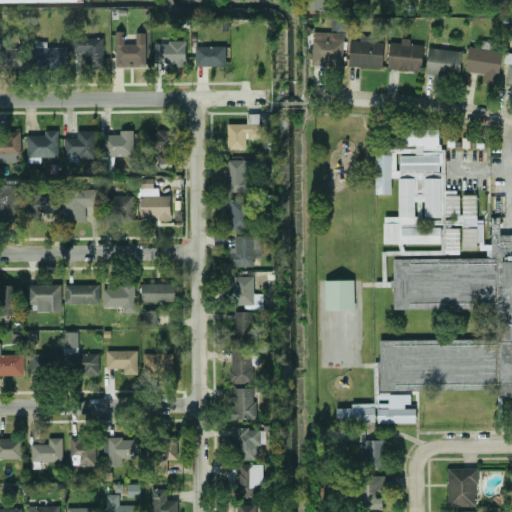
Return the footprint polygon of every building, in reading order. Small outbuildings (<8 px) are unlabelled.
[(304,0),(304,9),(328,9),(328,0),(304,0)] [(350,0),(350,7),(366,8),(366,0),(350,0)] [(114,65),(145,66),(145,31),(135,31),(135,42),(123,42),(124,30),(115,30),(114,65)] [(343,31),(312,31),(311,64),(342,65),(343,31)] [(349,39),(348,66),(382,67),(383,41),(369,40),(369,34),(359,34),(359,39),(349,39)] [(71,51),(84,52),(84,66),(103,67),(103,36),(71,36),(71,51)] [(389,39),(387,68),(421,70),(422,43),(408,42),(408,40),(389,39)] [(46,46),(46,40),(33,41),(34,66),(66,65),(66,46),(46,46)] [(154,41),(154,62),(185,61),(185,40),(154,41)] [(196,65),(225,65),(225,44),(195,45),(196,65)] [(465,70),(483,73),(482,80),(497,83),(502,50),(468,45),(465,70)] [(0,67),(23,68),(24,47),(0,46),(0,67)] [(426,73),(460,75),(461,49),(427,48),(426,73)] [(226,123),(227,148),(246,147),(245,137),(260,137),(259,113),(247,113),(247,122),(226,123)] [(399,128),(399,146),(438,147),(439,128),(399,128)] [(44,134),(26,134),(26,161),(40,161),(40,156),(57,155),(57,129),(43,129),(44,134)] [(63,137),(64,153),(77,153),(77,157),(96,157),(96,129),(76,129),(76,136),(63,137)] [(132,129),(119,129),(120,133),(101,133),(102,155),(133,155),(132,129)] [(158,163),(174,162),(173,129),(143,129),(143,149),(157,149),(158,163)] [(0,132),(0,160),(8,160),(8,155),(19,155),(20,133),(0,132)] [(383,242),(440,242),(440,226),(416,226),(415,200),(424,200),(424,216),(441,216),(441,152),(400,152),(400,171),(405,171),(405,176),(398,176),(398,216),(383,216),(383,242)] [(374,193),(391,193),(391,153),(375,153),(374,193)] [(228,191),(250,190),(249,158),(227,159),(228,191)] [(139,218),(170,218),(170,194),(158,194),(158,187),(152,187),(151,178),(138,178),(139,218)] [(0,222),(21,222),(21,220),(41,220),(41,211),(60,211),(60,193),(41,193),(41,189),(24,189),(24,183),(0,183),(0,222)] [(95,206),(96,188),(64,187),(63,220),(84,220),(85,206),(95,206)] [(476,194),(461,194),(461,193),(445,194),(445,216),(453,216),(454,223),(476,223),(476,238),(483,238),(483,223),(477,223),(476,194)] [(133,219),(133,194),(109,194),(109,219),(133,219)] [(229,228),(252,228),(252,198),(228,198),(229,228)] [(381,388),(380,338),(497,337),(496,307),(394,307),(394,256),(492,257),(493,231),(511,231),(511,395),(496,395),(494,388),(381,388)] [(261,256),(260,234),(234,234),(234,246),(229,246),(229,266),(253,265),(253,256),(261,256)] [(263,306),(263,292),(253,292),(254,275),(233,274),(232,305),(263,306)] [(354,279),(325,280),(325,309),(355,308),(354,279)] [(103,305),(122,305),(123,311),(135,310),(134,282),(102,284),(103,305)] [(140,282),(140,300),(174,300),(174,282),(140,282)] [(60,283),(26,283),(26,308),(61,308),(60,283)] [(98,303),(99,284),(64,283),(63,302),(98,303)] [(0,313),(18,313),(17,284),(0,284),(0,313)] [(156,324),(157,309),(144,309),(143,323),(156,324)] [(252,310),(233,310),(233,338),(253,338),(252,310)] [(77,346),(77,330),(63,331),(64,346),(77,346)] [(253,347),(231,347),(230,382),(252,382),(253,347)] [(136,349),(105,349),(106,367),(123,367),(123,373),(137,373),(136,349)] [(98,372),(98,352),(64,353),(64,373),(98,372)] [(171,352),(142,352),(142,372),(171,373),(171,352)] [(0,374),(23,374),(22,353),(0,353),(0,374)] [(233,387),(232,418),(254,418),(255,387),(233,387)] [(416,422),(416,406),(410,406),(410,393),(389,394),(389,402),(378,402),(378,423),(416,422)] [(336,407),(337,422),(375,421),(375,403),(351,404),(351,407),(336,407)] [(261,445),(261,427),(232,427),(232,460),(256,459),(256,445),(261,445)] [(0,457),(22,457),(22,437),(0,437),(0,457)] [(62,437),(48,437),(48,443),(31,443),(31,461),(62,460),(62,437)] [(96,464),(95,440),(80,441),(80,437),(70,437),(70,465),(96,464)] [(138,437),(103,438),(104,466),(122,465),(122,457),(138,456),(138,437)] [(177,458),(176,438),(153,438),(154,476),(168,475),(167,459),(177,458)] [(383,439),(365,439),(365,455),(353,455),(352,467),(383,467),(383,439)] [(258,463),(236,464),(238,496),(259,495),(258,463)] [(448,506),(477,505),(476,467),(448,467),(448,506)] [(385,489),(385,475),(363,475),(363,484),(356,484),(357,508),(382,507),(381,497),(376,497),(375,489),(385,489)] [(151,511),(177,511),(178,499),(167,499),(167,488),(152,488),(151,511)] [(119,493),(106,493),(105,511),(136,511),(136,504),(119,504),(119,493)]
